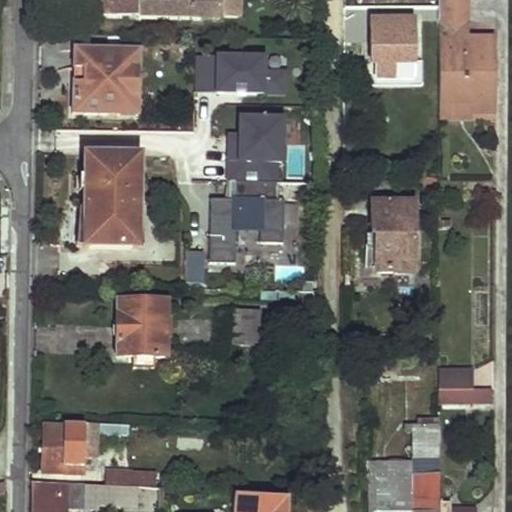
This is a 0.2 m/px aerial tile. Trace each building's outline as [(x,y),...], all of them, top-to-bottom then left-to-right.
[(93,0),(93,14),(221,16),(222,8),(229,8),(228,0),(93,0)] [(241,0),(228,0),(229,8),(222,8),(221,16),(241,16),(241,0)] [(467,38),(456,38),(457,22),(467,22),(467,0),(440,0),(440,102),(472,101),(472,107),(494,108),(495,39),(467,38)] [(378,65),(377,78),(413,79),(414,20),(373,19),(371,65),(378,65)] [(84,97),(73,97),(73,115),(121,115),(121,97),(139,97),(139,67),(134,67),(134,50),(85,49),(84,97)] [(85,49),(74,49),(73,97),(84,97),(85,49)] [(197,55),(197,91),(286,93),(286,71),(265,70),(266,56),(197,55)] [(139,97),(121,97),(121,115),(139,115),(139,97)] [(440,102),(440,117),(472,117),(472,107),(472,101),(440,102)] [(213,263),(238,263),(239,229),(263,229),(263,244),(287,244),(288,201),(282,201),(282,181),(279,181),(279,161),(284,161),(284,117),(241,117),(241,142),(231,142),(230,181),(238,181),(238,199),(213,199),(213,263)] [(81,209),(82,249),(140,249),(141,155),(79,155),(79,178),(68,178),(70,194),(78,194),(79,209),(81,209)] [(428,173),(428,187),(439,188),(440,173),(428,173)] [(378,235),(378,270),(397,270),(397,257),(414,259),(415,204),(372,203),(372,235),(378,235)] [(188,254),(188,286),(206,286),(206,254),(188,254)] [(397,257),(397,270),(414,271),(414,259),(397,257)] [(117,303),(117,356),(133,357),(154,357),(165,358),(166,303),(146,302),(145,297),(139,296),(139,303),(117,303)] [(228,336),(229,348),(254,347),(254,313),(217,312),(216,336),(228,336)] [(133,357),(133,368),(152,369),(154,357),(133,357)] [(439,390),(439,405),(499,406),(499,391),(466,390),(439,390)] [(42,427),(42,474),(83,476),(85,450),(96,450),(98,436),(128,437),(129,426),(84,424),(84,429),(42,427)] [(438,511),(438,503),(439,430),(413,430),(413,464),(366,463),(366,481),(371,481),(370,511),(438,511)] [(107,475),(107,488),(133,489),(133,476),(107,475)] [(32,486),(31,511),(68,511),(69,506),(84,507),(85,487),(32,486)] [(85,487),(84,507),(159,509),(159,490),(133,489),(107,488),(85,487)] [(234,496),(234,511),(287,511),(288,498),(234,496)] [(449,511),(449,503),(438,503),(438,511),(449,511)]
